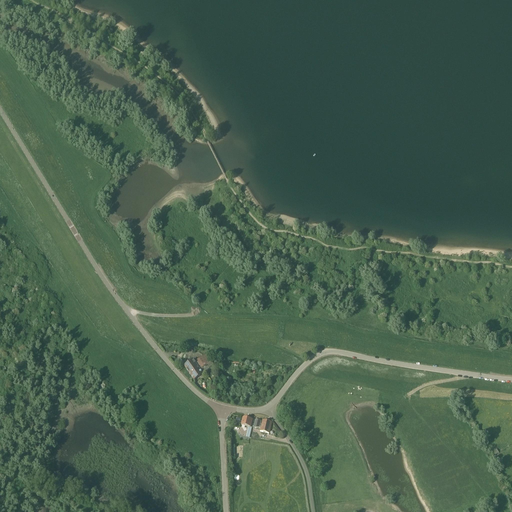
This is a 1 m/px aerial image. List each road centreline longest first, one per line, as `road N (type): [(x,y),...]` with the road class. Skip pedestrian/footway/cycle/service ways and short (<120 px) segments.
road 1 (unclassified): [(221,407),(189,385),(128,312),(0,109)]
road 2 (unclassified): [(511,379),(324,352),(266,407)]
